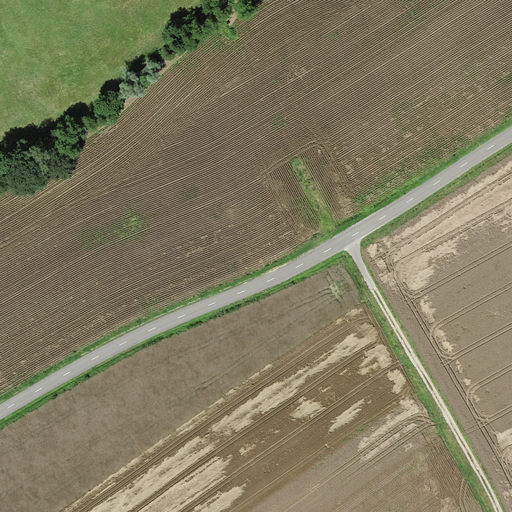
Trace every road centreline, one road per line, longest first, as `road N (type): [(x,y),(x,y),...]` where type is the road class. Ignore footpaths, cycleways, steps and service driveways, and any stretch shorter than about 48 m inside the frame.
road 1 (secondary): [(511,134),(345,242),(130,338),(0,413)]
road 2 (track): [(345,242),(498,511)]
